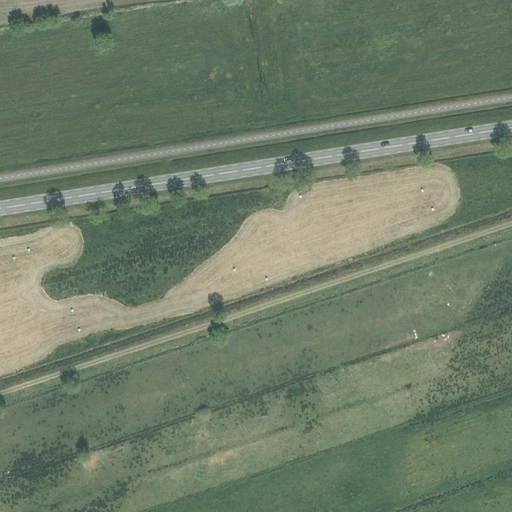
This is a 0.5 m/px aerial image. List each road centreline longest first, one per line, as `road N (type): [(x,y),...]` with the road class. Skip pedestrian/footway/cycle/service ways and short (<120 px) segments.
road 1 (track): [(511,223),(0,395)]
road 2 (primary): [(0,209),(511,127)]
